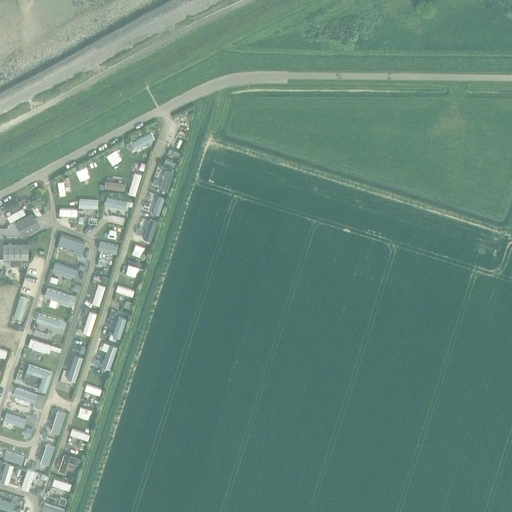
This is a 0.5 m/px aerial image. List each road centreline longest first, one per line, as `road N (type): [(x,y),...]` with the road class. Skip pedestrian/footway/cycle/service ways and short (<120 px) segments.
road 1 (unclassified): [(0,197),(224,81),(511,78)]
road 2 (unknown): [(0,405),(54,226),(84,236),(94,253),(50,398)]
road 3 (unknown): [(160,112),(54,467)]
